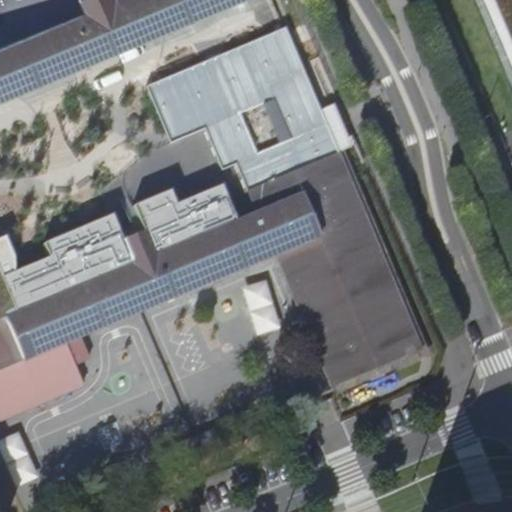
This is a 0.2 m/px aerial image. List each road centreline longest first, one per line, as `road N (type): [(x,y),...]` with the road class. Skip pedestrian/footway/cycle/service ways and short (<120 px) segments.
road 1 (residential): [(355,0),(419,135),(444,239),(511,398)]
road 2 (residential): [(511,412),(349,473)]
